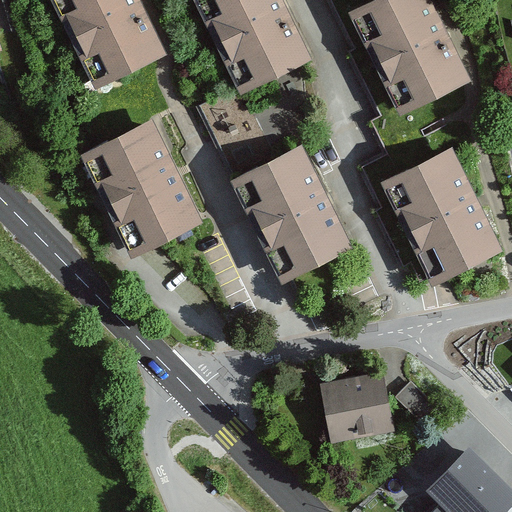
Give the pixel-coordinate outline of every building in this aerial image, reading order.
[(51,0),(96,88),(164,54),(136,0),(51,0)] [(193,0),(240,92),(308,58),(278,0),(193,0)] [(374,0),(346,14),(396,114),(464,80),(423,0),(374,0)] [(200,220),(150,119),(78,154),(129,255),(200,220)] [(351,245),(300,144),(229,179),(279,280),(351,245)] [(500,247),(450,146),(379,181),(429,282),(500,247)] [(321,384),(329,442),(391,433),(382,375),(321,384)] [(448,511),(511,511),(511,493),(485,464),(441,504),(448,511)]
